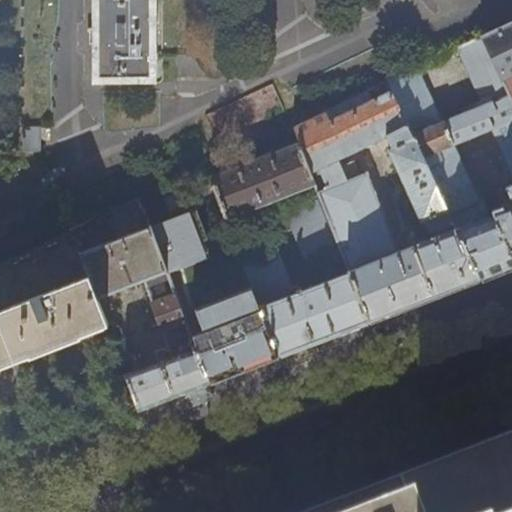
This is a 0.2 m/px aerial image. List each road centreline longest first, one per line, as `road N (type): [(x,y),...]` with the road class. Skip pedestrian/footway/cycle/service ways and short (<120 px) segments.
road 1 (primary): [(511,317),(16,511)]
road 2 (primary): [(178,511),(511,378)]
